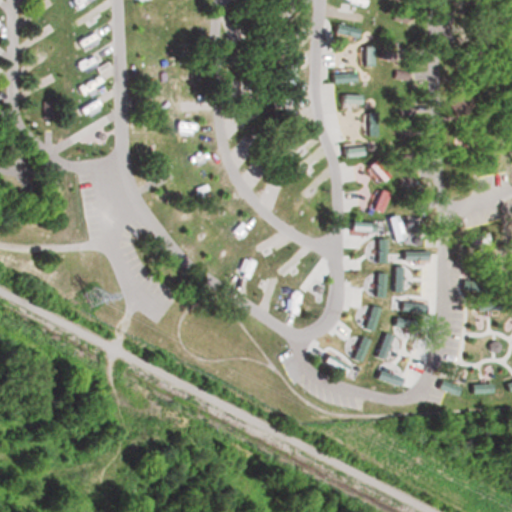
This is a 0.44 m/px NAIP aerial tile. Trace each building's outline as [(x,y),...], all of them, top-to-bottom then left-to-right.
[(501,4),(491,13),(496,21),(507,11),(501,4)] [(389,10),(402,13),(401,21),(387,18),(389,10)] [(461,21),(477,22),(478,32),(461,31),(461,21)] [(328,30),(350,35),(353,27),(330,22),(328,30)] [(99,40),(94,30),(72,41),(78,52),(99,40)] [(357,45),(357,63),(366,63),(366,44),(357,45)] [(466,59),(482,56),(480,47),(464,49),(466,59)] [(376,48),(390,50),(389,59),(374,57),(376,48)] [(98,63),(92,53),(74,63),(78,69),(86,64),(89,68),(98,63)] [(389,76),(403,79),(404,70),(390,68),(389,76)] [(326,72),(349,70),(349,80),(326,81),(326,72)] [(336,93),(354,93),(355,102),(335,102),(336,93)] [(453,93),(465,94),(468,103),(464,115),(451,115),(447,105),(447,99),(453,93)] [(38,100),(40,117),(50,116),(50,99),(38,100)] [(394,105),(409,102),(410,112),(395,114),(394,105)] [(360,112),(360,132),(371,132),(371,111),(360,112)] [(393,128),(407,125),(409,133),(394,135),(393,128)] [(495,125),(504,125),(505,137),(495,138),(495,125)] [(0,158),(0,142),(3,139),(12,145),(1,159),(0,158)] [(339,156),(356,154),(355,145),(338,147),(339,156)] [(483,150),(483,161),(486,165),(491,165),(491,152),(488,149),(483,150)] [(394,153),(409,153),(409,162),(393,162),(394,153)] [(362,165),(375,179),(382,173),(368,159),(362,165)] [(395,177),(408,177),(409,186),(395,186),(395,177)] [(5,194),(20,204),(26,193),(12,185),(5,194)] [(374,188),(365,207),(373,211),(382,191),(374,188)] [(45,191),(46,205),(54,205),(54,190),(45,191)]
